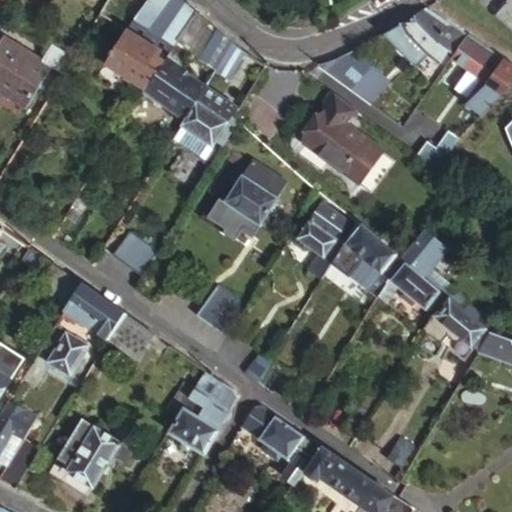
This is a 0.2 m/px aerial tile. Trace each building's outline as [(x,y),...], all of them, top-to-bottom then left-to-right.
[(138,0),(140,2),(129,21),(157,38),(179,4),(174,0),(138,0)] [(157,38),(169,46),(190,13),(179,4),(157,38)] [(441,54),(446,58),(461,36),(420,7),(393,23),(398,32),(413,49),(420,56),(426,61),(433,66),(441,54)] [(146,83),(164,55),(169,46),(157,38),(129,21),(119,35),(105,57),(146,83)] [(189,53),(211,69),(227,42),(207,27),(189,53)] [(498,94),(511,72),(511,65),(463,32),(461,36),(446,58),(498,94)] [(223,77),(240,52),(227,42),(211,69),(223,77)] [(40,72),(54,79),(64,61),(44,48),(32,66),(0,45),(0,100),(16,111),(40,72)] [(346,90),(366,103),(382,79),(342,52),(308,65),(346,90)] [(182,114),(199,88),(164,55),(146,83),(141,89),(182,114)] [(304,97),(299,104),(281,127),(356,182),(378,152),(320,110),(328,99),(331,101),(335,96),(310,77),(302,87),(304,97)] [(221,141),(232,123),(225,117),(231,109),(199,88),(182,114),(179,120),(211,140),(214,137),(221,141)] [(511,114),(503,123),(511,143),(511,114)] [(203,152),(211,140),(179,120),(171,132),(203,152)] [(432,168),(433,166),(449,144),(452,138),(443,131),(431,147),(422,141),(413,154),(432,168)] [(171,132),(164,144),(196,164),(203,152),(171,132)] [(245,214),(256,221),(279,184),(244,162),(220,199),(214,195),(201,215),(216,224),(214,228),(229,238),(236,228),(239,222),(245,214)] [(308,192),(302,188),(298,194),(304,198),(308,192)] [(214,228),(216,224),(201,215),(214,195),(210,192),(195,216),(214,228)] [(319,277),(329,261),(343,238),(338,235),(347,221),(318,203),(296,238),(295,240),(296,244),(302,248),(305,246),(306,245),(318,253),(308,269),(319,277)] [(245,214),(239,222),(251,229),(256,221),(245,214)] [(329,261),(373,297),(398,257),(356,220),(354,219),(343,238),(329,261)] [(412,304),(428,318),(429,316),(442,295),(421,277),(427,269),(444,247),(420,228),(398,257),(373,297),(376,299),(382,303),(393,287),(401,294),(397,298),(409,308),(412,304)] [(139,278),(154,252),(125,232),(108,256),(139,278)] [(463,300),(427,269),(421,277),(442,295),(447,300),(456,308),(463,300)] [(66,304),(75,310),(87,292),(77,285),(66,304)] [(224,338),(244,306),(215,286),(193,316),(224,338)] [(69,319),(103,342),(120,315),(87,292),(75,310),(69,319)] [(457,341),(473,355),(475,353),(486,334),(456,308),(447,300),(442,295),(429,316),(428,318),(417,335),(436,347),(442,339),(451,346),(457,341)] [(135,363),(152,337),(120,315),(103,342),(135,363)] [(77,383),(95,354),(52,326),(20,378),(33,386),(42,370),(46,364),(77,383)] [(284,334),(267,362),(275,367),(289,375),(306,348),(284,334)] [(486,334),(475,353),(511,365),(511,342),(490,335),(486,334)] [(0,389),(6,379),(19,360),(0,348),(0,389)] [(240,373),(254,384),(267,362),(253,353),(240,373)] [(42,370),(73,389),(77,383),(46,364),(42,370)] [(175,418),(165,433),(199,455),(210,438),(216,428),(222,417),(227,409),(228,405),(230,396),(230,392),(226,387),(222,384),(203,374),(193,389),(175,418)] [(164,411),(175,418),(193,389),(183,383),(164,411)] [(338,429),(353,439),(379,396),(364,387),(338,429)] [(250,404),(237,426),(261,442),(258,447),(274,459),(278,453),(291,462),(280,478),(291,486),(303,469),(307,464),(318,447),(260,407),(250,404)] [(0,409),(0,452),(9,438),(18,444),(19,441),(31,422),(3,405),(0,409)] [(120,465),(129,451),(91,428),(60,478),(96,502),(120,465)] [(379,456),(394,468),(409,449),(394,437),(379,456)] [(0,452),(0,469),(1,470),(4,466),(18,444),(9,438),(0,452)] [(4,466),(18,475),(34,450),(19,441),(18,444),(4,466)] [(374,511),(377,511),(388,494),(318,447),(307,464),(314,470),(317,473),(315,477),(356,505),(359,501),(374,511)] [(140,459),(129,451),(120,465),(132,473),(140,459)] [(311,475),(314,470),(307,464),(303,469),(311,475)] [(0,472),(0,486),(8,490),(18,475),(4,466),(1,470),(0,472)] [(405,511),(408,507),(388,494),(377,511),(405,511)]
